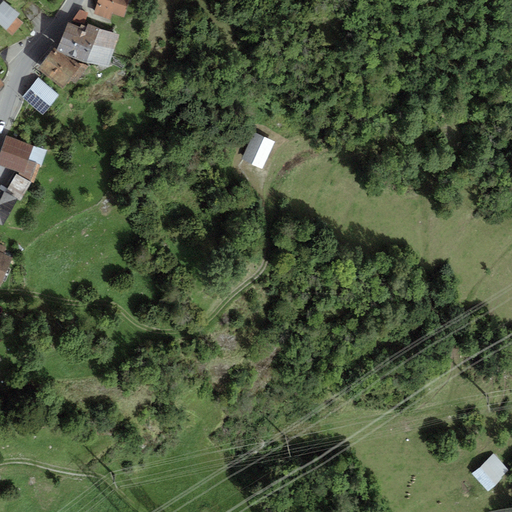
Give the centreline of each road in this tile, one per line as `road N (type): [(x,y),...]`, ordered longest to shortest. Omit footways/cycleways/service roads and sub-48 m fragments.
road 1 (track): [(356,146),(298,157),(273,183),(266,259),(204,327),(164,333),(113,305),(0,291)]
road 2 (tertiary): [(0,125),(21,70),(73,0)]
